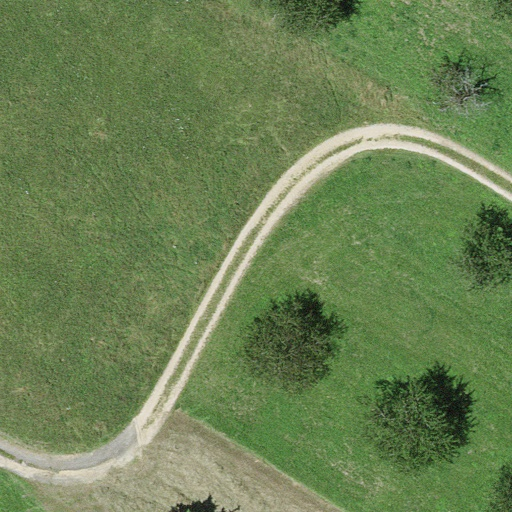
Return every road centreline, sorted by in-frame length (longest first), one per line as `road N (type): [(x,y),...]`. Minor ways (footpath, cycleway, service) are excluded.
road 1 (track): [(511,195),(409,142),(374,142),(339,156),(249,259),(153,435)]
road 2 (track): [(0,455),(95,473),(153,435)]
